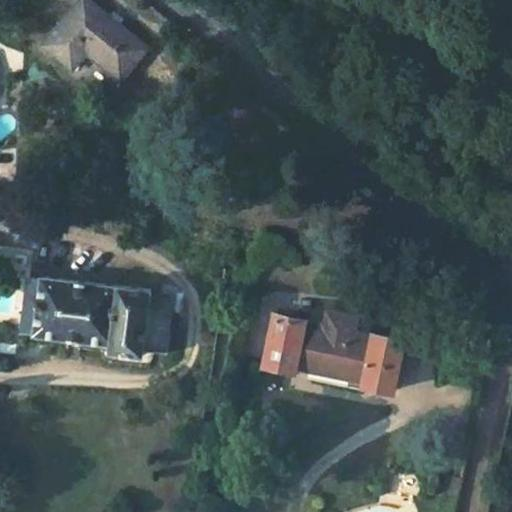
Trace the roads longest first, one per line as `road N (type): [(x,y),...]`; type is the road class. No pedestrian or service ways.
road 1 (residential): [(511,263),(434,216),(169,0)]
road 2 (unclassified): [(471,511),(511,330)]
